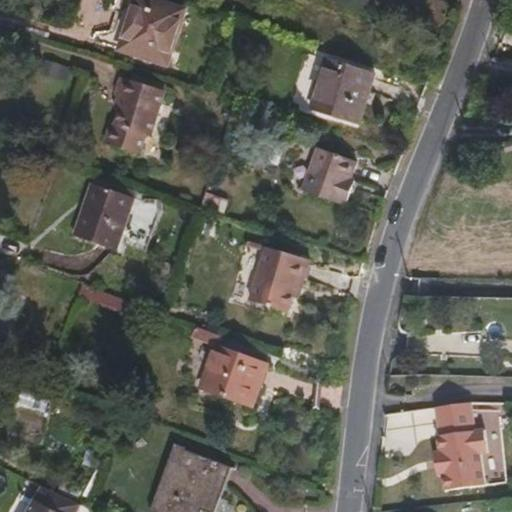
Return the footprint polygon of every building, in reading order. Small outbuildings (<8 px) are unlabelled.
[(169,67),(186,13),(148,0),(138,0),(122,51),(169,67)] [(359,127),(375,74),(328,60),(313,113),(359,127)] [(153,139),(167,92),(123,79),(118,96),(125,99),(117,129),(153,139)] [(355,193),(363,169),(321,154),(305,196),(348,210),(349,209),(353,210),(359,194),(355,193)] [(119,254),(138,202),(103,190),(95,213),(90,212),(79,240),(119,254)] [(302,288),(310,266),(268,251),(249,304),(286,318),(297,287),(302,288)] [(135,317),(140,306),(108,294),(104,305),(135,317)] [(253,407),(268,369),(220,350),(220,348),(224,337),(198,327),(193,340),(217,349),(203,389),(253,407)] [(488,454),(486,432),(475,433),(472,404),(438,408),(442,437),(439,438),(441,454),(436,455),(439,477),(444,477),(446,493),(485,488),(481,455),(488,454)] [(212,510),(227,473),(186,457),(186,454),(178,451),(156,511),(158,511),(198,511),(201,506),(212,510)] [(84,489),(65,480),(60,491),(80,500),(84,489)] [(73,511),(78,503),(40,485),(25,511),(73,511)]
